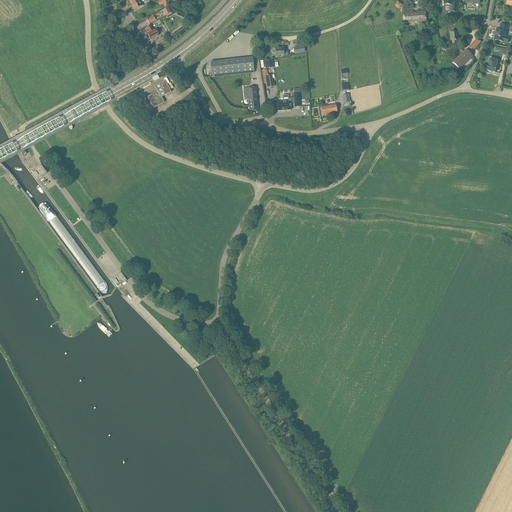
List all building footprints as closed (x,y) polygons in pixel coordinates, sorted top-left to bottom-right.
[(140,3),(139,0),(131,4),(135,10),(143,5),(141,2),(140,3)] [(444,0),(444,4),(450,5),(450,6),(452,6),(452,12),(456,12),(457,3),(453,3),(453,0),(444,0)] [(426,21),(425,11),(413,12),(413,11),(403,12),(404,23),(408,22),(408,23),(426,21)] [(503,42),(508,43),(509,39),(504,38),(505,31),(507,32),(508,25),(502,24),(501,30),(497,29),(494,40),(503,42)] [(153,31),(150,25),(147,27),(150,32),(147,34),(150,40),(159,35),(156,29),(153,31)] [(452,40),(452,44),(458,43),(457,39),(459,39),(459,38),(458,31),(451,32),(450,33),(451,39),(452,40)] [(473,51),(481,42),(477,38),(469,47),(473,51)] [(304,46),(294,47),(295,54),(305,52),(304,46)] [(466,49),(453,62),(459,69),(473,56),(466,49)] [(210,62),(212,78),(254,73),(253,57),(210,62)] [(495,72),(498,60),(489,59),(487,70),(495,72)] [(262,70),(264,84),(266,83),(267,88),(273,87),(271,75),(268,75),(267,69),(262,70)] [(153,109),(164,102),(162,98),(171,92),(165,81),(155,86),(157,91),(147,97),(153,109)] [(134,92),(145,87),(143,83),(132,88),(134,92)] [(259,111),(256,87),(243,89),(244,99),(248,99),(250,112),(259,111)] [(299,93),(294,93),(294,101),(290,102),(290,101),(289,101),(289,99),(283,100),(283,102),(278,102),(278,111),(291,110),(291,105),(295,104),(295,107),(300,107),(299,93)] [(337,112),(336,104),(321,107),(323,115),(337,112)] [(71,129),(72,129),(73,128),(73,126),(71,121),(65,111),(63,110),(62,109),(62,110),(61,111),(61,113),(69,128),(71,129)] [(24,154),(25,155),(26,153),(26,152),(23,147),(18,137),(16,136),(15,135),(14,135),(14,137),(14,139),(22,153),(24,154)] [(73,154),(78,165),(85,162),(80,151),(73,154)] [(40,164),(32,171),(38,179),(47,173),(40,164)] [(127,280),(120,272),(111,279),(118,287),(127,280)]
